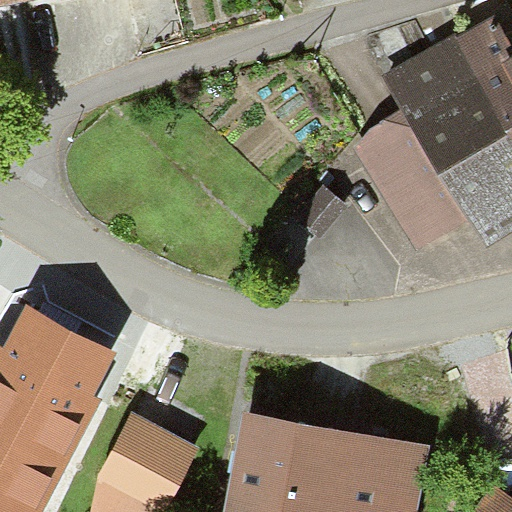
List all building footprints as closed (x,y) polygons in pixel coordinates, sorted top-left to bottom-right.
[(0,0),(0,8),(28,3),(26,0),(0,0)] [(136,0),(141,50),(189,45),(184,0),(136,0)] [(511,53),(496,27),(385,91),(402,120),(461,223),(481,261),(511,244),(511,53)] [(417,252),(461,223),(402,120),(354,149),(417,252)] [(0,509),(5,511),(35,511),(102,392),(89,385),(110,346),(65,322),(28,301),(5,343),(0,337),(0,509)] [(132,415),(98,484),(91,511),(166,511),(194,449),(132,415)] [(272,424),(241,419),(224,511),(418,511),(429,451),(272,424)] [(511,511),(511,499),(491,486),(474,511),(511,511)]
